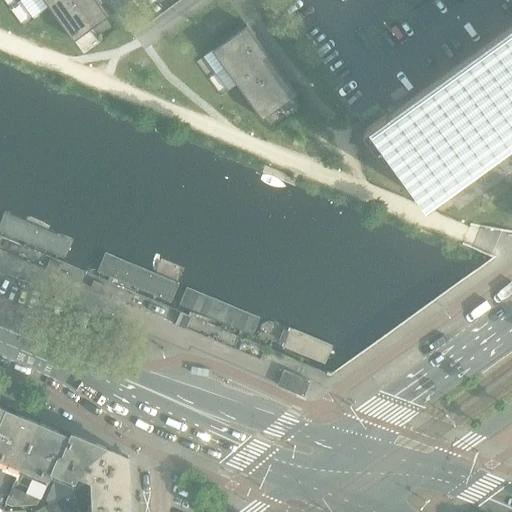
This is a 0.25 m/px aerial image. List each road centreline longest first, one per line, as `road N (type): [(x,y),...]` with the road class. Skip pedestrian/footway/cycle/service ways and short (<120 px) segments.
road 1 (residential): [(255,365),(0,259)]
road 2 (residential): [(344,443),(106,374)]
road 3 (tertiary): [(511,318),(344,443)]
road 4 (residential): [(139,407),(295,480)]
